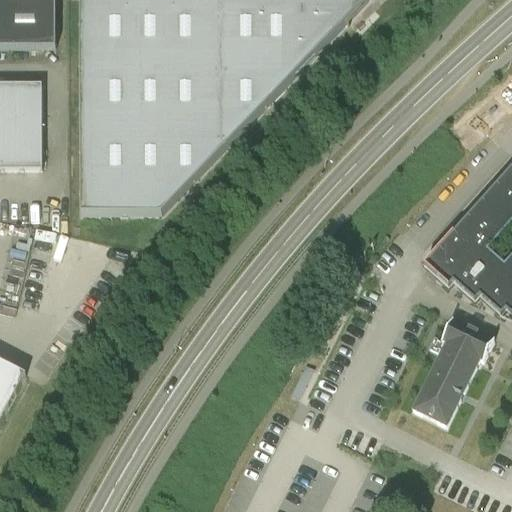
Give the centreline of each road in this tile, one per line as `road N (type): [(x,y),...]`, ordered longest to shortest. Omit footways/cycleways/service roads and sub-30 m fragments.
road 1 (tertiary): [(101,511),(189,367),(279,247),(353,165),(511,16)]
road 2 (unknown): [(328,511),(350,456),(291,434)]
